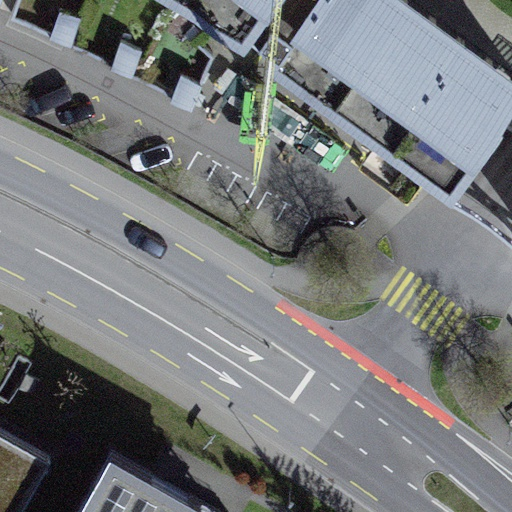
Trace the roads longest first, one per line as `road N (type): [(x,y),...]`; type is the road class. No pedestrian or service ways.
road 1 (primary): [(0,212),(252,356),(397,458)]
road 2 (primary): [(511,507),(467,466),(397,458)]
